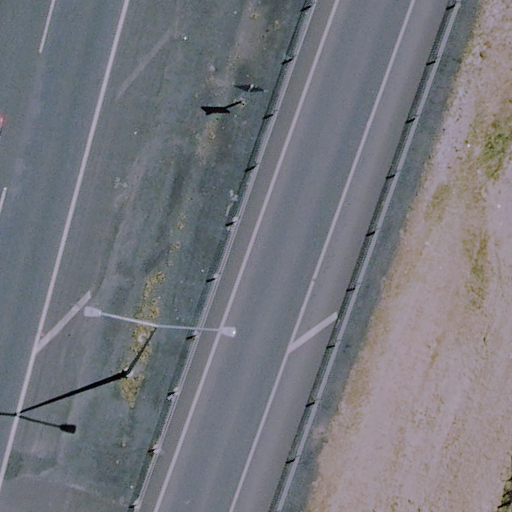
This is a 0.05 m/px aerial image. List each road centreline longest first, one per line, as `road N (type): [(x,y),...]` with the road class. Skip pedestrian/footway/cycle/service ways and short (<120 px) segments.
road 1 (motorway): [(370,0),(191,511)]
road 2 (motorway): [(52,0),(0,202)]
